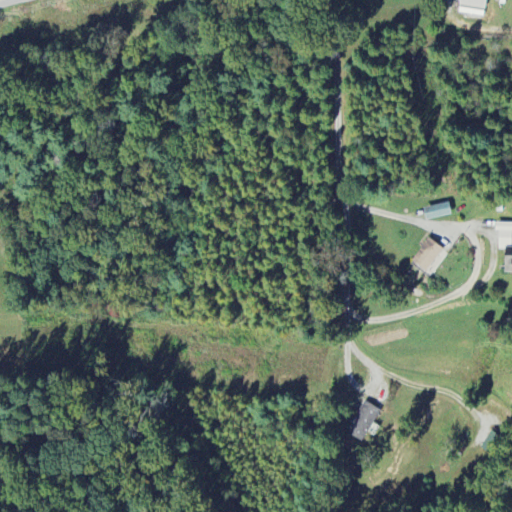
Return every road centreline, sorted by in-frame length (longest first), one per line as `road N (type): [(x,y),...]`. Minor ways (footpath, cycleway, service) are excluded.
road 1 (residential): [(444,224),(470,236),(474,262),(465,283),(419,306),(357,316),(343,294),(340,200)]
road 2 (residential): [(340,0),(333,46),(340,200),(444,224)]
